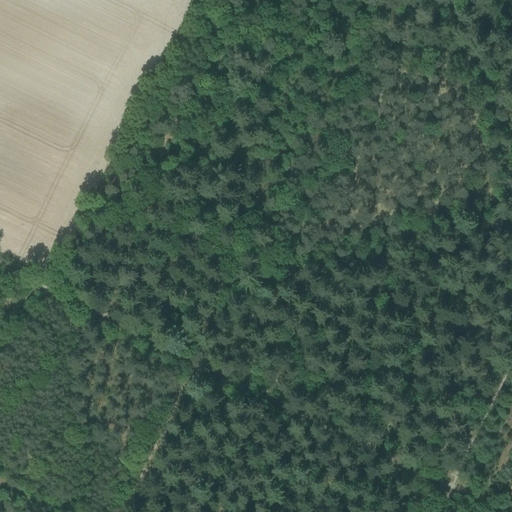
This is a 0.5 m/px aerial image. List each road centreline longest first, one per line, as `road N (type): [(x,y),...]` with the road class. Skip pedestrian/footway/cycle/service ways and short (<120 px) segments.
road 1 (track): [(248,390),(452,491)]
road 2 (track): [(111,511),(188,361)]
road 3 (track): [(188,361),(39,287)]
road 4 (track): [(452,491),(511,372)]
